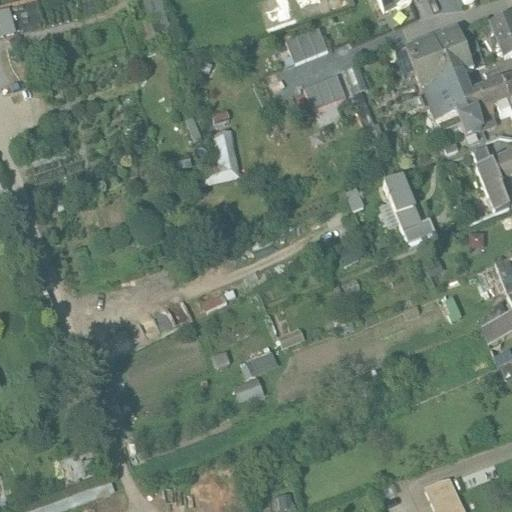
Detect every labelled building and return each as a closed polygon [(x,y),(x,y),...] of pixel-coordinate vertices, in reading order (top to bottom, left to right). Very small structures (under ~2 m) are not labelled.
[(373,0),(380,13),(392,8),(393,10),(407,4),(406,2),(410,0),(373,0)] [(0,12),(0,38),(26,31),(19,7),(0,12)] [(498,57),(511,50),(511,8),(483,20),(485,24),(498,57)] [(482,63),(498,57),(485,24),(456,35),(464,55),(476,50),(482,63)] [(470,70),(464,55),(456,35),(454,30),(428,40),(444,80),(457,75),(470,70)] [(324,31),(291,43),(299,65),(332,53),(324,31)] [(419,90),(444,80),(428,40),(403,50),(419,90)] [(511,100),(511,65),(506,68),(510,78),(498,83),(506,103),(511,100)] [(480,131),(474,116),(466,95),(457,75),(444,80),(419,90),(431,120),(451,112),(462,138),(480,131)] [(309,90),(317,111),(349,98),(341,77),(309,90)] [(498,83),(466,95),(474,116),(503,104),(506,103),(498,83)] [(511,129),(511,100),(506,103),(503,104),(511,129)] [(221,174),(237,173),(235,138),(219,139),(221,174)] [(507,210),(497,182),(488,161),(484,150),(466,157),(490,217),(507,210)] [(497,182),(511,176),(511,151),(488,161),(497,182)] [(398,183),(380,190),(398,236),(416,229),(398,183)] [(426,226),(416,229),(398,236),(403,250),(431,239),(426,226)] [(511,343),(511,344),(511,311),(474,326),(485,354),(511,343)] [(239,392),(243,404),(267,397),(263,384),(239,392)] [(438,511),(469,511),(455,478),(428,489),(438,511)]
